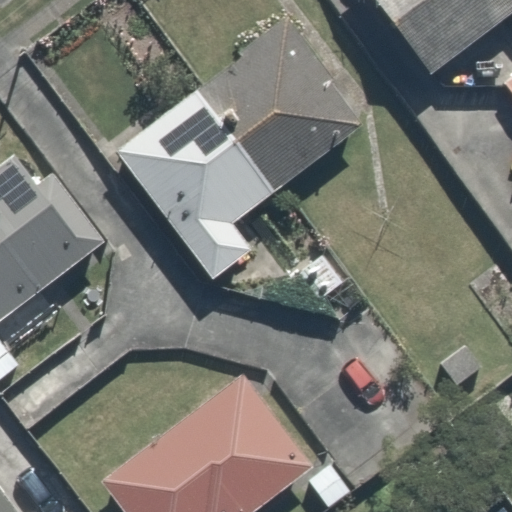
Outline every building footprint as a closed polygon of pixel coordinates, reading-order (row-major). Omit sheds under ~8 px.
[(511,0),(358,0),(415,74),(481,24),(505,55),(511,49),(511,12),(506,5),(511,0)] [(203,277),(245,246),(221,213),(358,113),(278,3),(98,133),(203,277)] [(511,60),(491,75),(511,103),(511,60)] [(0,150),(0,306),(84,239),(7,144),(0,150)] [(242,511),(296,472),(316,499),(341,481),(250,357),(84,479),(108,511),(242,511)] [(0,511),(59,511),(47,494),(22,511),(0,481),(0,511)]
